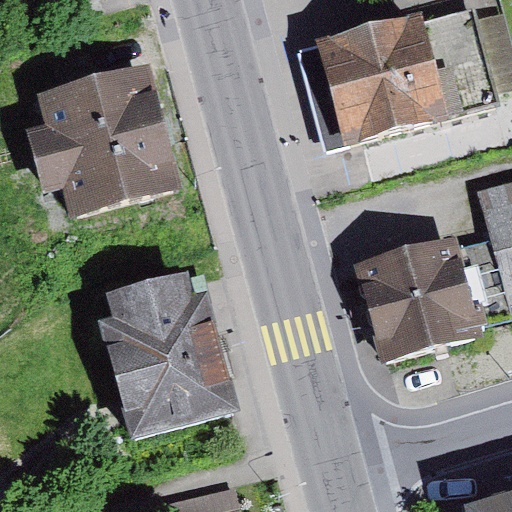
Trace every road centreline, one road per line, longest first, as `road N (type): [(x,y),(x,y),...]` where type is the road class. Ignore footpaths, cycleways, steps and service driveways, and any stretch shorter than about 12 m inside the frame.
road 1 (primary): [(208,0),(332,478)]
road 2 (residential): [(511,425),(332,478)]
